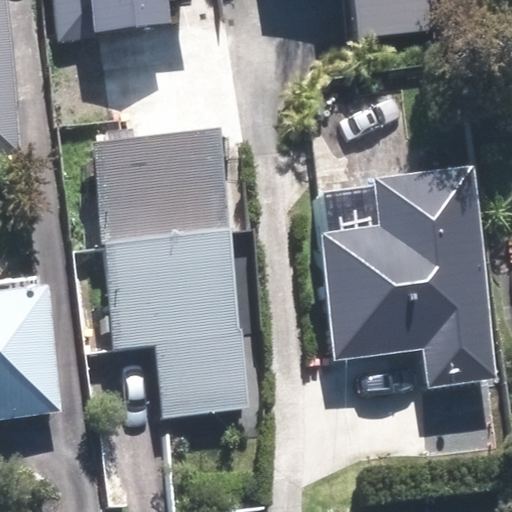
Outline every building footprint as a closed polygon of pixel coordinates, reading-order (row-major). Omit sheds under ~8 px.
[(0,0),(0,156),(23,155),(8,0),(0,0)] [(349,0),(350,38),(435,36),(434,0),(349,0)] [(219,126),(91,140),(114,349),(156,344),(164,415),(250,405),(219,126)] [(380,185),(328,190),(342,356),(435,348),(437,376),(495,372),(478,170),(379,178),(380,185)] [(47,291),(0,295),(0,412),(60,406),(47,291)]
